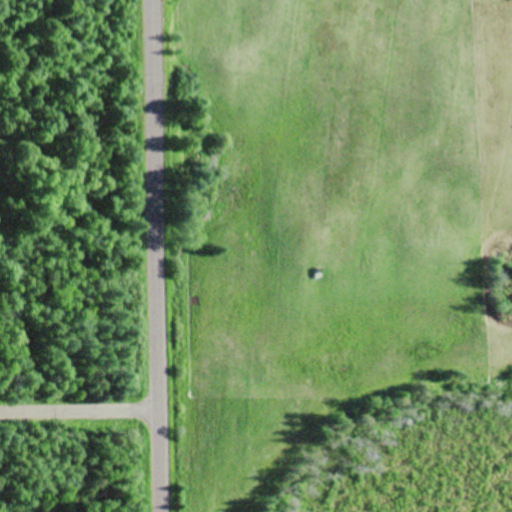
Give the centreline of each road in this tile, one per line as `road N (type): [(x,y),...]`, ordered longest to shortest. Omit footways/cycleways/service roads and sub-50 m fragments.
road 1 (residential): [(158,0),(165,511)]
road 2 (residential): [(0,416),(168,405)]
